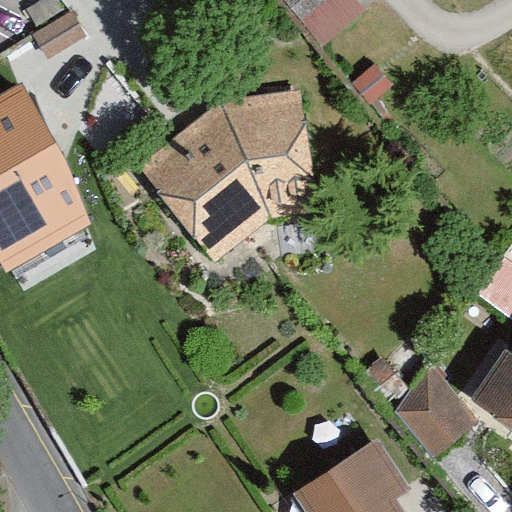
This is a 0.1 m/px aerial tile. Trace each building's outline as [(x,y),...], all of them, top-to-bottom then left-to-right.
[(366,10),(359,0),(289,0),(321,43),(366,10)] [(96,227),(19,88),(0,98),(0,267),(5,277),(96,227)] [(143,160),(220,261),(272,220),(321,213),(307,91),(224,98),(143,160)] [(480,292),(511,313),(511,257),(506,254),(480,292)] [(511,354),(479,403),(511,424),(511,354)] [(402,415),(437,460),(479,425),(435,364),(402,415)] [(306,487),(321,511),(406,511),(396,495),(412,486),(384,440),(306,487)]
